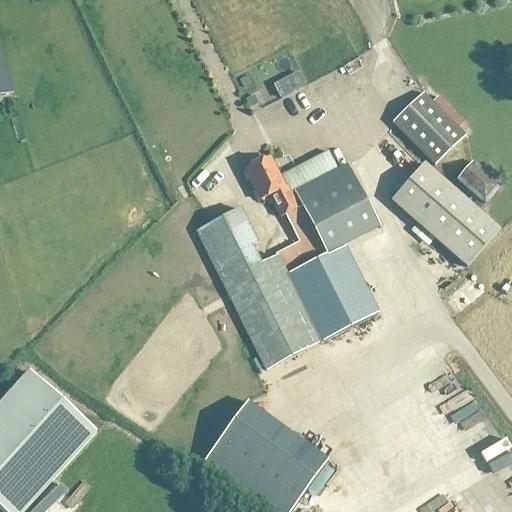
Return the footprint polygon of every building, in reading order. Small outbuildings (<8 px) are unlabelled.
[(0,96),(11,93),(1,58),(0,52),(0,96)] [(294,66),(276,74),(284,92),(302,83),(294,66)] [(465,137),(423,94),(393,124),(435,166),(465,137)] [(306,218),(293,192),(289,194),(285,186),(283,188),(267,158),(244,170),(260,201),(268,196),(279,218),(284,216),(289,226),(306,218)] [(472,162),(456,181),(483,205),(500,187),(472,162)] [(266,372),(346,331),(378,315),(349,257),(343,246),(378,228),(370,212),(346,165),(293,192),(306,218),(289,226),(297,243),(271,256),(273,259),(260,265),(251,248),(257,245),(239,210),(196,232),(266,372)] [(394,196),(390,202),(465,268),(470,263),(497,232),(422,165),(394,196)] [(493,249),(443,296),(460,313),(510,267),(493,249)] [(23,511),(95,434),(28,373),(0,403),(0,511),(1,511),(23,511)] [(429,387),(439,403),(462,389),(453,373),(429,387)] [(439,409),(453,434),(473,422),(460,398),(439,409)] [(246,403),(203,467),(266,511),(296,511),(330,466),(246,403)] [(497,428),(471,438),(481,465),(507,455),(497,428)] [(511,472),(495,483),(502,493),(511,486),(511,472)] [(444,511),(432,491),(413,502),(418,511),(444,511)]
